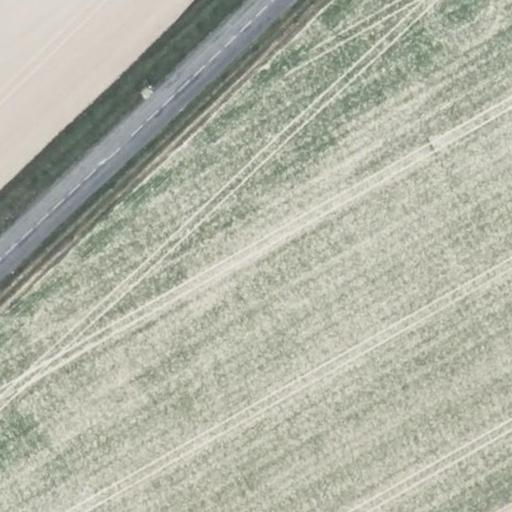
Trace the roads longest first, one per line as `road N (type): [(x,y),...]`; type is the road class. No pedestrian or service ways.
road 1 (track): [(0,330),(355,0)]
road 2 (tertiary): [(0,257),(277,0)]
